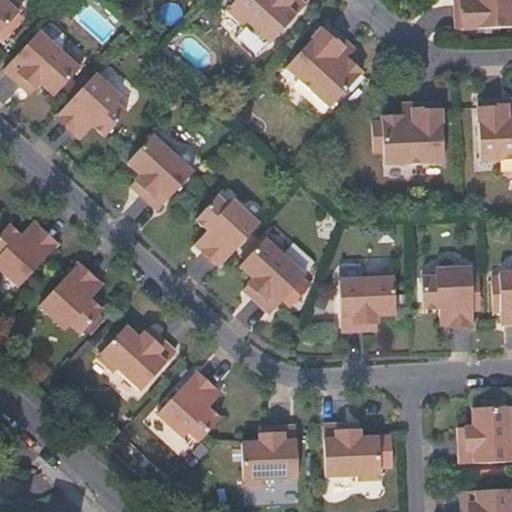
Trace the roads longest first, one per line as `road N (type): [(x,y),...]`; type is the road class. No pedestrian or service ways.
road 1 (residential): [(0,129),(275,374),(409,378)]
road 2 (residential): [(140,511),(0,389)]
road 3 (residential): [(370,0),(431,55),(511,53)]
road 4 (residential): [(417,511),(409,378)]
